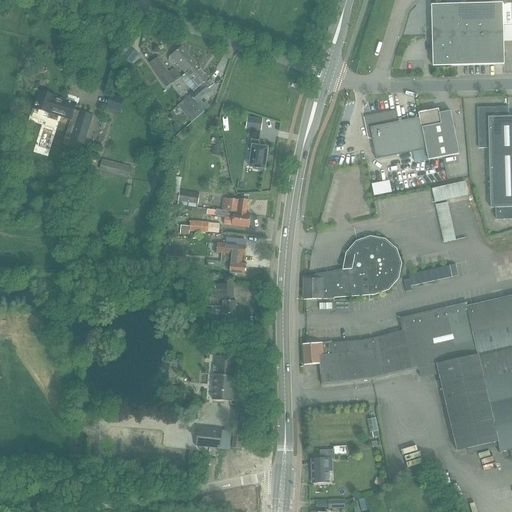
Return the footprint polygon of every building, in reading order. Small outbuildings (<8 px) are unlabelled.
[(502,3),(431,5),(432,36),(435,36),(434,38),(433,37),(432,41),(434,42),(433,56),(432,56),(433,66),(458,66),(464,66),(469,66),(474,65),(478,65),(484,65),(488,65),(494,65),(504,65),(503,42),(503,26),(503,25),(511,25),(511,3),(502,4),(502,3)] [(131,37),(119,53),(124,56),(136,41),(131,37)] [(177,63),(185,73),(196,65),(182,47),(174,53),(169,58),(169,61),(172,64),(175,64),(177,63)] [(160,79),(167,73),(168,73),(158,58),(150,64),(160,79)] [(185,73),(198,89),(209,80),(196,65),(185,73)] [(167,73),(160,79),(166,88),(180,78),(175,70),(172,70),(168,73),(167,73)] [(198,89),(182,102),(187,107),(194,101),(196,103),(210,91),(208,89),(213,85),(209,80),(198,89)] [(40,91),(37,101),(34,109),(49,114),(47,119),(57,122),(59,116),(71,119),(77,121),(71,140),(83,144),(89,125),(92,116),(74,110),(76,104),(69,101),(69,103),(54,98),(55,96),(40,91)] [(123,99),(111,95),(106,108),(119,112),(123,99)] [(196,119),(204,112),(199,106),(191,113),(196,119)] [(508,107),(477,108),(479,149),(489,148),(490,208),(496,208),(496,220),(511,219),(511,116),(508,117),(508,107)] [(425,150),(426,154),(428,161),(459,154),(450,111),(439,114),(438,109),(418,113),(419,118),(425,150)] [(376,160),(425,150),(419,118),(398,122),(395,110),(363,116),(364,119),(366,119),(369,121),(365,126),(367,138),(370,139),(372,139),(376,160)] [(262,120),(248,118),(247,128),(260,130),(262,120)] [(47,141),(54,143),(58,128),(50,126),(47,141)] [(259,141),(251,140),(250,146),(252,147),(249,167),(255,168),(254,170),(262,171),(262,169),(264,169),(267,150),(267,148),(258,147),(259,141)] [(96,148),(108,150),(109,143),(97,141),(96,148)] [(132,167),(102,160),(100,169),(130,176),(132,167)] [(432,189),(435,203),(468,196),(465,182),(432,189)] [(199,194),(179,191),(178,201),(198,204),(199,194)] [(223,198),(222,209),(226,210),(225,212),(246,214),(248,200),(239,199),(239,200),(223,198)] [(440,209),(445,242),(459,240),(453,207),(440,209)] [(226,210),(222,209),(222,211),(216,210),(215,216),(225,217),(224,225),(245,227),(249,227),(251,215),(246,214),(225,212),(226,210)] [(187,231),(206,232),(207,222),(188,220),(187,231)] [(372,296),(374,295),(387,290),(397,279),(401,264),(396,250),(385,239),(370,236),(355,241),(345,253),(344,260),(345,261),(346,261),(345,267),(345,269),(342,269),(342,270),(326,273),(326,272),(303,277),(303,300),(334,299),(334,298),(372,295),(372,296)] [(227,238),(226,244),(217,244),(216,253),(222,253),(221,268),(229,272),(229,274),(244,275),(245,264),(241,264),(242,255),(245,256),(246,246),(234,245),(234,239),(227,238)] [(167,256),(165,269),(185,271),(186,258),(167,256)] [(409,275),(411,286),(452,277),(450,266),(409,275)] [(223,315),(225,315),(235,315),(235,313),(237,313),(237,308),(235,308),(236,301),(232,301),(232,299),(233,299),(233,285),(220,284),(220,285),(207,285),(206,307),(223,307),(223,315)] [(363,340),(302,345),(304,365),(319,364),(321,385),(375,380),(419,369),(421,378),(439,374),(457,451),(468,448),(497,442),(498,446),(500,452),(499,452),(499,454),(501,454),(500,452),(510,450),(511,460),(511,459),(511,296),(467,307),(467,304),(409,317),(400,319),(402,331),(363,340)] [(210,330),(223,331),(223,323),(210,322),(210,330)] [(222,401),(232,402),(235,358),(216,356),(213,400),(222,401)] [(239,427),(240,427),(250,428),(252,405),(242,404),(239,427)] [(367,420),(371,438),(380,437),(376,418),(367,420)] [(197,429),(196,436),(195,446),(229,450),(231,432),(197,429)] [(232,448),(240,449),(241,436),(233,435),(232,448)] [(341,443),(342,451),(351,450),(351,442),(341,443)] [(311,460),(313,484),(329,483),(328,471),(332,471),(331,459),(334,459),(334,450),(320,451),(320,459),(311,460)] [(434,511),(429,494),(415,498),(419,511),(434,511)]
